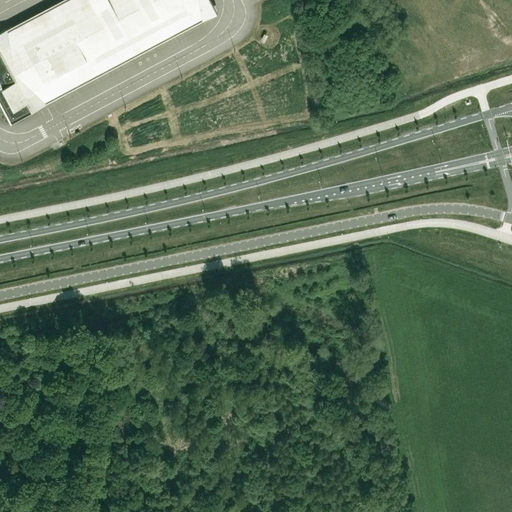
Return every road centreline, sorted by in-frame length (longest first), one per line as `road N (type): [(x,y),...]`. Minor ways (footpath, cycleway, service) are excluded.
road 1 (secondary): [(511,106),(279,175),(0,238)]
road 2 (unclassified): [(511,218),(458,207),(401,212),(0,294)]
road 3 (secondary): [(0,258),(433,168)]
